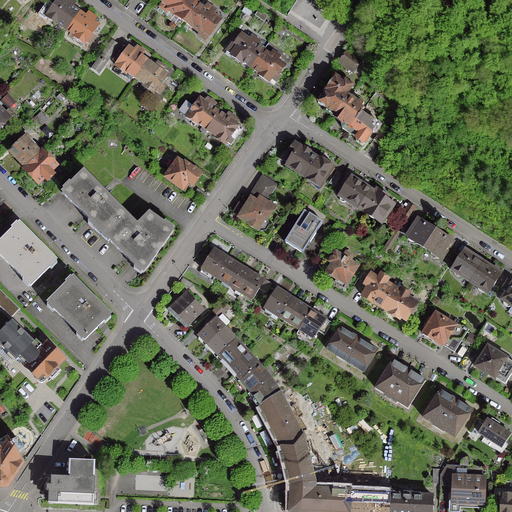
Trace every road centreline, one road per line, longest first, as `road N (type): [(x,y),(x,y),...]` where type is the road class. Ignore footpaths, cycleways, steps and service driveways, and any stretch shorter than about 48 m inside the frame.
road 1 (residential): [(204,219),(511,411)]
road 2 (residential): [(271,126),(311,133),(511,261)]
road 3 (residential): [(136,315),(228,413),(272,511)]
road 4 (residential): [(7,511),(136,315)]
road 5 (residential): [(271,126),(94,0)]
road 6 (residential): [(136,315),(0,179)]
road 7 (residential): [(271,126),(364,0)]
